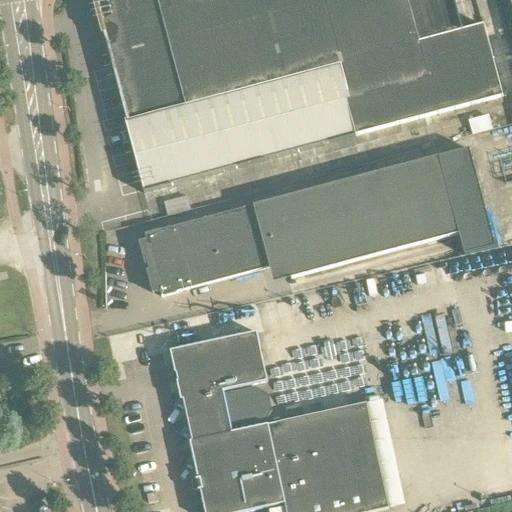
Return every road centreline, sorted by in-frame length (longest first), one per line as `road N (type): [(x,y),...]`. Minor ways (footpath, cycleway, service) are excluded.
road 1 (tertiary): [(3,0),(46,281),(60,306)]
road 2 (tertiary): [(60,306),(64,276),(31,0)]
road 3 (tertiary): [(91,511),(60,306)]
